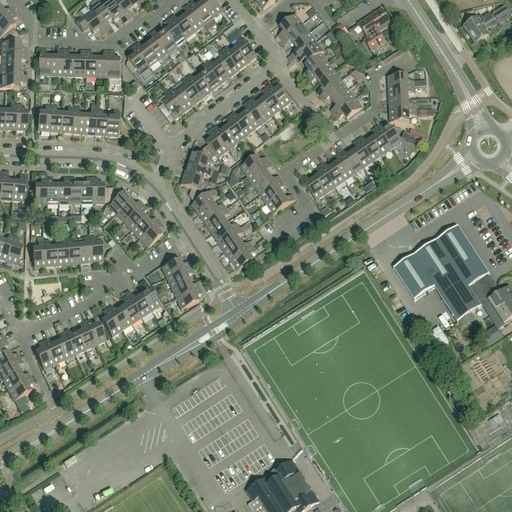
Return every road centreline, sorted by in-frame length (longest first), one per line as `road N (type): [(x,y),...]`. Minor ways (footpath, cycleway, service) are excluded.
road 1 (residential): [(20,334),(90,303),(105,283),(147,271),(191,240)]
road 2 (residential): [(151,183),(171,148),(274,67)]
road 3 (residential): [(30,44),(109,43),(175,0)]
road 4 (residential): [(151,183),(106,160),(0,156)]
road 5 (residential): [(266,239),(306,209),(285,173),(330,142)]
road 6 (tertiary): [(283,282),(406,204)]
road 7 (residential): [(330,142),(373,109),(377,72),(399,59),(409,67)]
